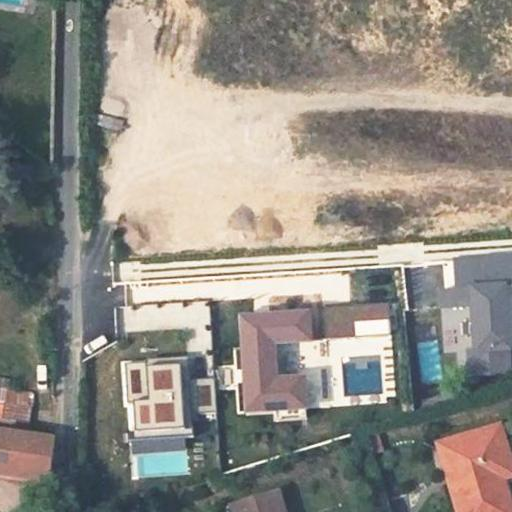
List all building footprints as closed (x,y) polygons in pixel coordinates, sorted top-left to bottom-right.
[(511,287),(511,257),(483,260),(485,288),(472,290),(472,306),(476,353),(509,351),(504,289),(511,287)] [(472,290),(440,292),(441,308),(472,306),(472,290)] [(184,424),(228,423),(228,401),(228,333),(184,333),(184,424)] [(0,401),(5,402),(32,406),(34,395),(1,390),(0,397),(0,401)] [(243,401),(228,401),(228,423),(228,432),(242,433),(243,401)] [(53,440),(27,435),(32,406),(5,402),(1,431),(0,431),(0,473),(49,480),(53,440)] [(495,459),(506,456),(499,428),(455,441),(457,450),(444,455),(449,471),(453,470),(458,484),(453,486),(460,511),(509,511),(500,477),(495,459)] [(455,441),(441,445),(444,455),(457,450),(455,441)] [(500,477),(511,474),(506,456),(495,459),(500,477)] [(453,470),(449,471),(453,486),(458,484),(453,470)] [(237,505),(238,511),(282,511),(277,492),(237,505)]
